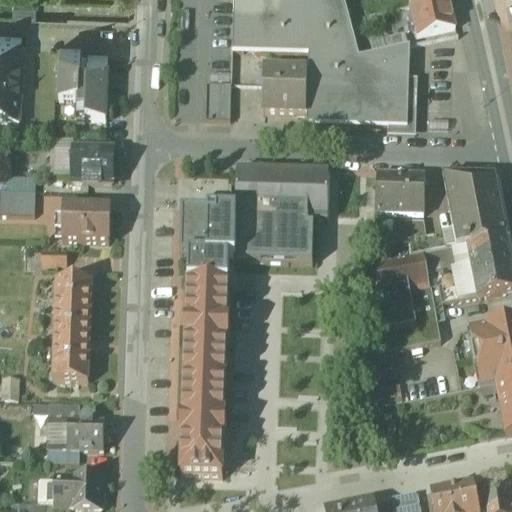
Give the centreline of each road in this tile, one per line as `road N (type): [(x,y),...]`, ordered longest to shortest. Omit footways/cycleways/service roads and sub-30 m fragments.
road 1 (residential): [(135,511),(143,143)]
road 2 (residential): [(143,143),(465,155),(509,146)]
road 3 (residential): [(511,449),(150,511)]
road 4 (tertiary): [(478,0),(509,146)]
road 5 (residential): [(143,143),(144,0)]
